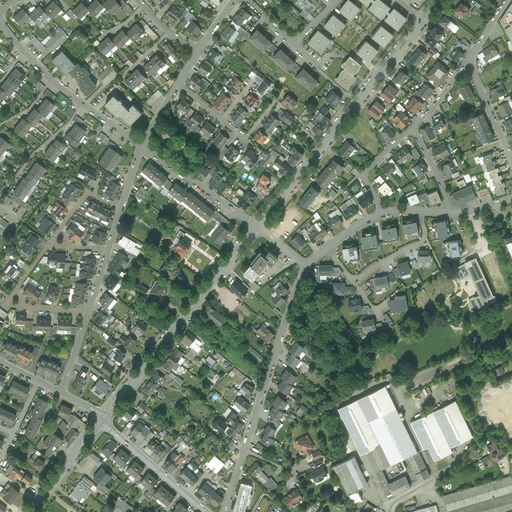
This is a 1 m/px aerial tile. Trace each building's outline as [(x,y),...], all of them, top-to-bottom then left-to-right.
[(102,5),(96,0),(95,0),(91,4),(98,11),(103,7),(102,5)] [(114,0),(106,0),(102,5),(103,7),(111,15),(121,6),(118,3),(114,0)] [(127,5),(122,0),(121,0),(118,3),(121,6),(123,9),(127,5)] [(318,4),(313,0),(301,0),(300,2),(304,5),(303,7),(305,9),(304,10),(309,14),(314,7),(315,7),(318,4)] [(349,0),(348,0),(339,11),(352,22),(362,10),(349,0)] [(380,0),(376,0),(369,9),(382,20),(391,9),(380,0)] [(61,10),(53,1),(51,3),(50,2),(48,5),(48,6),(43,11),(48,15),(51,19),(57,13),(61,10)] [(87,8),(81,2),(76,7),(84,14),(88,10),(87,8)] [(464,6),(461,3),(458,7),(456,7),(455,9),(455,10),(455,11),(456,11),(453,15),(457,18),(459,15),(461,17),(462,16),(463,17),(466,19),(469,15),(467,14),(470,11),(468,10),(469,8),(467,7),(468,7),(465,5),(464,6)] [(98,11),(91,4),(87,8),(88,10),(94,16),(98,11)] [(511,4),(500,20),(511,39),(510,40),(511,44),(511,4)] [(43,11),(38,6),(37,7),(38,7),(37,8),(35,10),(43,19),(48,15),(43,11)] [(393,6),(391,9),(382,20),(399,33),(410,20),(393,6)] [(84,14),(76,7),(72,11),(74,14),(79,19),(84,14)] [(182,14),(173,7),(167,15),(177,22),(181,16),(182,14)] [(23,9),(22,9),(17,13),(25,21),(29,16),(28,15),(27,14),(23,9)] [(212,14),(205,9),(200,15),(207,21),(212,14)] [(250,15),(242,9),(239,13),(245,18),(247,19),(250,15)] [(43,19),(35,10),(32,13),(31,13),(28,15),(29,16),(38,25),(41,21),(40,20),(42,18),(43,19)] [(25,21),(17,13),(12,17),(20,25),(25,21)] [(239,13),(238,13),(233,20),(239,25),(245,18),(239,13)] [(334,15),(324,27),(337,37),(347,26),(334,15)] [(451,21),(444,16),(439,22),(446,27),(451,21)] [(193,20),(187,29),(193,33),(193,32),(197,35),(201,30),(199,26),(197,25),(196,24),(194,22),(195,22),(193,20)] [(137,24),(137,23),(132,29),(139,36),(144,31),(144,30),(142,28),(140,26),(137,24)] [(370,37),(384,49),(395,35),(381,23),(370,37)] [(236,31),(229,25),(221,35),(229,40),(236,31)] [(443,33),(436,27),(433,30),(433,31),(431,34),(438,40),(439,38),(442,40),(444,37),(442,35),(443,33)] [(50,39),(45,44),(49,48),(65,33),(60,29),(58,31),(56,33),(54,35),(50,38),(50,39)] [(139,36),(132,29),(126,34),(130,38),(133,41),(139,36)] [(126,34),(123,30),(118,35),(125,43),(130,38),(126,34)] [(252,35),(250,38),(264,51),(272,43),(257,30),(252,35)] [(318,30),(308,43),(321,54),(331,41),(318,30)] [(252,35),(248,32),(243,37),(247,40),(250,38),(252,35)] [(438,40),(431,34),(429,37),(428,36),(425,40),(433,46),(434,45),(436,47),(439,43),(437,41),(438,40)] [(125,43),(118,35),(112,41),(118,47),(119,48),(125,43)] [(50,39),(47,36),(40,43),(43,46),(45,44),(50,39)] [(112,41),(109,37),(103,42),(110,49),(113,52),(118,47),(112,41)] [(471,45),(463,38),(460,41),(464,44),(469,48),(471,45)] [(91,44),(95,48),(100,44),(97,40),(91,44)] [(40,43),(39,41),(35,45),(43,54),(47,50),(43,46),(40,43)] [(357,53),(370,63),(379,51),(366,41),(357,53)] [(103,42),(98,47),(108,58),(112,53),(109,50),(110,49),(103,42)] [(177,49),(175,50),(168,42),(163,46),(170,55),(170,54),(176,61),(183,56),(177,49)] [(215,44),(210,51),(211,51),(207,56),(214,61),(219,54),(215,51),(218,46),(215,44)] [(279,50),(273,44),(268,49),(275,55),(279,50)] [(494,45),(489,47),(490,48),(483,52),(485,56),(487,60),(498,53),(494,45)] [(419,47),(412,56),(408,59),(417,66),(417,65),(420,67),(422,64),(420,62),(427,54),(419,47)] [(295,62),(280,49),(279,50),(275,55),(273,57),(287,71),(295,62)] [(74,65),(61,51),(51,60),(57,66),(56,67),(58,69),(59,68),(65,74),(67,72),(74,65)] [(166,64),(157,54),(152,58),(162,68),(166,64)] [(350,55),(342,66),(345,68),(337,78),(338,78),(336,80),(346,88),(348,86),(348,87),(356,78),(353,75),(361,65),(358,62),(350,55)] [(162,68),(152,58),(148,62),(157,72),(162,68)] [(157,72),(148,62),(144,66),(153,76),(157,72)] [(211,68),(204,62),(198,69),(202,72),(202,73),(203,74),(205,74),(206,72),(207,73),(211,68)] [(443,66),(438,62),(435,65),(436,66),(434,68),(433,68),(431,71),(442,80),(449,72),(444,68),(443,66)] [(89,77),(86,74),(89,72),(82,66),(81,67),(80,67),(77,63),(67,72),(72,77),(73,76),(78,81),(77,83),(81,87),(80,89),(86,95),(96,86),(89,79),(88,78),(89,77)] [(104,70),(97,76),(102,81),(114,69),(110,64),(107,67),(104,70)] [(302,70),(296,64),(291,69),(297,75),(302,70)] [(16,69),(15,68),(11,73),(21,81),(25,75),(23,74),(21,73),(19,71),(16,69)] [(147,78),(138,68),(133,72),(142,82),(147,78)] [(318,82),(303,68),(302,70),(297,75),(296,77),(310,90),(315,85),(317,82),(318,82)] [(259,73),(254,69),(248,75),(254,79),(259,73)] [(401,70),(393,79),(401,85),(408,76),(401,70)] [(442,80),(431,71),(426,76),(430,79),(431,78),(435,81),(434,82),(438,86),(442,80)] [(142,82),(133,72),(129,76),(138,86),(142,82)] [(21,81),(11,73),(7,78),(17,86),(21,81)] [(259,73),(254,79),(259,83),(262,79),(264,77),(259,73)] [(201,80),(195,75),(189,82),(199,90),(204,83),(201,80)] [(138,86),(129,76),(124,80),(133,91),(138,86)] [(242,82),(236,77),(234,80),(233,79),(231,82),(239,89),(243,83),(242,82)] [(17,86),(7,78),(3,83),(13,91),(17,86)] [(207,86),(209,83),(203,78),(201,80),(204,83),(207,86)] [(271,86),(263,80),(262,79),(259,83),(258,86),(256,88),(258,90),(264,94),(271,86)] [(239,89),(231,82),(228,86),(229,86),(227,89),(229,90),(233,94),(234,94),(239,89)] [(428,85),(425,82),(424,82),(421,87),(430,95),(434,90),(428,85)] [(13,91),(3,83),(0,86),(0,88),(6,94),(9,96),(13,91)] [(473,95),(467,84),(456,90),(459,94),(462,92),(465,98),(464,99),(473,95)] [(395,89),(389,85),(387,88),(385,90),(394,97),(398,92),(395,89)] [(498,87),(491,90),(494,98),(504,94),(503,91),(504,90),(502,85),(498,87)] [(332,90),(337,94),(338,91),(332,86),(329,88),(332,91),(332,90)] [(404,92),(397,86),(395,89),(398,92),(402,95),(404,92)] [(430,95),(421,87),(417,92),(421,95),(426,99),(428,96),(428,97),(430,95)] [(337,94),(332,90),(332,91),(329,95),(338,102),(342,98),(337,94)] [(394,97),(385,90),(384,92),(383,92),(381,95),(387,99),(390,102),(390,101),(394,97)] [(256,92),(254,91),(252,93),(252,94),(251,95),(257,99),(260,96),(256,92)] [(225,95),(223,93),(218,98),(226,105),(231,99),(230,98),(225,95)] [(251,95),(251,94),(250,96),(249,95),(244,101),(251,106),(254,104),(255,105),(259,100),(257,99),(251,95)] [(126,107),(114,95),(105,104),(118,116),(119,114),(126,107)] [(297,102),(287,95),(288,95),(287,95),(282,101),(282,102),(282,101),(291,109),(297,102)] [(338,102),(329,95),(326,99),(330,102),(335,107),(338,102)] [(326,99),(323,96),(321,99),(328,104),(330,102),(326,99)] [(423,104),(413,96),(410,101),(419,109),(423,104)] [(510,96),(498,101),(499,105),(507,102),(511,100),(510,96)] [(226,105),(218,98),(216,101),(216,102),(215,105),(221,110),(222,110),(226,105)] [(54,105),(46,99),(42,104),(49,111),(54,105)] [(184,99),(181,102),(180,101),(176,106),(181,109),(181,108),(185,112),(189,107),(191,105),(184,99)] [(390,102),(387,99),(384,102),(390,107),(393,104),(390,101),(390,102)] [(382,105),(376,101),(373,104),(374,104),(372,106),(380,113),(384,108),(385,108),(382,105)] [(419,109),(410,101),(406,106),(415,113),(417,111),(419,109)] [(149,107),(145,102),(142,105),(149,111),(151,109),(149,107)] [(390,107),(384,102),(382,105),(385,108),(384,108),(388,111),(390,107)] [(447,102),(441,105),(444,110),(450,107),(447,102)] [(499,105),(498,106),(502,116),(511,111),(507,102),(499,105)] [(405,110),(399,103),(395,107),(400,113),(401,111),(402,112),(405,110)] [(49,111),(42,104),(37,110),(42,115),(48,119),(53,113),(52,113),(53,113),(49,111)] [(142,112),(133,104),(130,108),(131,108),(129,110),(126,107),(119,114),(130,124),(142,112)] [(250,110),(243,105),(241,107),(247,112),(248,113),(250,110)] [(247,112),(241,107),(240,106),(236,112),(244,118),(246,115),(245,114),(247,112)] [(329,110),(324,106),(319,112),(320,112),(324,116),(329,110)] [(380,113),(372,106),(371,108),(370,108),(368,111),(376,118),(380,113)] [(37,110),(34,108),(30,114),(38,121),(42,115),(37,110)] [(402,112),(401,111),(400,113),(393,119),(394,120),(395,121),(395,123),(396,124),(397,124),(397,125),(398,126),(399,126),(400,127),(401,128),(410,121),(407,118),(408,117),(404,114),(402,112)] [(195,112),(189,120),(188,118),(187,120),(184,123),(186,125),(188,125),(194,129),(202,118),(195,112)] [(244,118),(236,112),(231,118),(235,121),(238,123),(239,123),(239,124),(244,118)] [(294,118),(286,112),(285,113),(281,118),(291,126),(294,122),(292,121),(294,118)] [(324,116),(320,112),(316,117),(326,125),(330,120),(324,116)] [(477,116),(472,118),(477,130),(488,125),(482,113),(477,116)] [(38,121),(30,114),(25,120),(31,124),(33,126),(38,121)] [(273,116),(272,115),(267,120),(275,126),(278,123),(277,122),(279,120),(278,119),(273,116)] [(442,120),(439,115),(434,117),(435,119),(432,120),(435,126),(437,130),(438,130),(442,128),(441,126),(444,124),(442,121),(442,120)] [(83,121),(76,116),(72,121),(80,126),(83,121)] [(326,125),(316,117),(313,121),(316,124),(317,122),(318,123),(316,125),(322,130),(326,125)] [(25,120),(23,118),(18,124),(26,130),(31,124),(25,120)] [(275,126),(267,120),(263,126),(267,129),(270,131),(272,129),(273,130),(275,126)] [(216,129),(207,122),(201,129),(202,129),(200,131),(209,137),(216,129)] [(26,130),(18,124),(14,130),(22,136),(27,131),(26,130)] [(85,131),(75,124),(70,132),(69,131),(67,134),(78,141),(79,142),(81,143),(86,136),(83,134),(85,131)] [(322,130),(316,125),(312,130),(318,135),(322,130)] [(488,125),(477,130),(482,143),(491,139),(489,133),(491,132),(488,125)] [(428,126),(423,128),(424,129),(420,131),(427,142),(434,138),(435,138),(431,131),(428,126)] [(390,129),(388,127),(387,127),(381,133),(383,136),(383,137),(385,139),(386,138),(388,141),(393,137),(392,136),(394,134),(390,129)] [(261,132),(259,130),(254,137),(262,143),(267,137),(261,132)] [(265,131),(263,130),(261,132),(267,137),(268,138),(270,135),(265,131)] [(106,136),(101,132),(97,138),(102,142),(106,137),(106,136)] [(220,132),(213,142),(221,148),(222,148),(224,146),(229,139),(220,132)] [(372,138),(365,132),(359,140),(365,145),(366,145),(372,138)] [(78,141),(67,134),(65,138),(68,140),(67,140),(70,142),(70,143),(72,144),(71,144),(76,147),(79,142),(78,141)] [(9,143),(1,137),(0,137),(0,144),(5,149),(9,143)] [(65,146),(56,140),(53,145),(60,150),(61,151),(65,146)] [(116,145),(108,140),(105,144),(108,147),(112,149),(116,145)] [(365,145),(359,140),(356,144),(361,148),(362,149),(365,145)] [(355,148),(348,142),(345,145),(344,144),(339,151),(347,157),(346,156),(349,153),(350,153),(355,148)] [(439,146),(432,150),(437,159),(443,156),(444,156),(450,153),(445,143),(439,146)] [(53,145),(52,145),(48,150),(56,156),(60,150),(53,145)] [(240,153),(231,146),(228,150),(225,155),(233,161),(240,153)] [(112,149),(108,147),(98,163),(112,172),(122,156),(112,149)] [(296,150),(292,147),(291,149),(289,151),(299,159),(303,154),(296,149),(296,150)] [(409,152),(406,147),(394,155),(400,164),(412,156),(409,152)] [(362,149),(361,148),(358,151),(364,156),(367,152),(362,149)] [(415,148),(409,152),(412,156),(413,157),(419,153),(415,148)] [(245,156),(242,159),(243,159),(247,162),(253,155),(254,155),(255,153),(250,149),(245,156)] [(265,160),(261,164),(265,167),(277,153),(273,149),(268,156),(265,160)] [(56,156),(48,150),(44,155),(52,161),(56,156)] [(491,153),(483,156),(484,159),(483,160),(484,164),(486,164),(486,163),(492,161),(491,157),(493,157),(491,153)] [(253,155),(247,162),(246,164),(251,168),(258,158),(254,155),(253,155)] [(298,160),(292,155),(289,159),(286,156),(284,159),(293,166),(298,160)] [(392,158),(388,162),(390,164),(393,167),(396,164),(392,158)] [(337,162),(334,159),(327,167),(336,175),(343,167),(337,162)] [(284,164),(278,160),(275,163),(281,168),(284,164)] [(492,161),(486,163),(486,164),(487,166),(486,167),(488,171),(489,171),(495,169),(495,168),(494,165),(496,164),(495,160),(492,161)] [(452,161),(443,165),(447,174),(457,170),(452,161)] [(45,168),(36,162),(32,168),(41,174),(45,168)] [(427,169),(422,162),(414,168),(419,175),(426,170),(427,169)] [(155,168),(149,163),(142,170),(149,175),(155,168)] [(353,167),(348,163),(344,168),(349,172),(353,167)] [(281,168),(279,170),(286,176),(291,169),(284,164),(281,168)] [(390,164),(386,167),(385,166),(382,169),(397,186),(401,182),(394,174),(394,175),(392,173),(395,170),(393,167),(390,164)] [(95,173),(83,166),(79,173),(90,178),(92,179),(95,173)] [(213,166),(210,171),(208,173),(211,175),(215,170),(216,168),(213,166)] [(336,175),(327,167),(323,172),(332,179),(336,175)] [(41,174),(32,168),(29,173),(37,179),(41,174)] [(155,168),(149,175),(155,180),(161,173),(155,168)] [(205,170),(202,168),(197,175),(204,180),(208,173),(210,171),(206,168),(205,170)] [(495,169),(489,171),(490,174),(489,174),(491,179),(492,178),(498,176),(497,172),(499,171),(498,168),(495,168),(495,169)] [(332,179),(323,172),(320,176),(329,183),(332,179)] [(37,179),(29,173),(25,178),(32,183),(34,184),(37,179)] [(167,178),(161,173),(155,180),(161,185),(162,184),(166,180),(167,178)] [(263,173),(259,179),(261,181),(257,186),(259,187),(265,192),(269,187),(266,185),(268,182),(271,179),(263,173)] [(216,174),(213,178),(213,177),(209,184),(219,191),(224,184),(221,181),(222,178),(217,174),(216,174)] [(498,176),(492,178),(493,181),(492,181),(494,186),(495,186),(495,185),(501,183),(500,179),(502,178),(501,175),(498,176)] [(78,181),(71,176),(69,180),(72,182),(71,183),(74,185),(78,181)] [(329,183),(320,176),(316,180),(324,186),(325,188),(325,187),(329,183)] [(25,178),(24,178),(20,183),(29,189),(32,183),(25,178)] [(92,179),(90,178),(87,184),(92,187),(95,181),(92,179)] [(391,189),(382,178),(378,181),(382,185),(378,188),(384,195),(391,189)] [(464,180),(457,183),(461,192),(453,195),(457,205),(475,198),(474,194),(471,186),(467,188),(464,180)] [(115,183),(111,181),(108,187),(118,192),(119,191),(118,190),(121,186),(115,183)] [(501,183),(495,185),(495,186),(496,189),(494,189),(497,195),(505,193),(504,187),(506,186),(504,182),(501,183)] [(29,189),(20,183),(16,188),(25,194),(29,189)] [(74,185),(71,183),(67,188),(76,195),(77,194),(77,193),(80,189),(74,185)] [(182,188),(175,183),(173,185),(169,190),(169,191),(175,196),(182,188)] [(312,186),(299,202),(306,207),(319,192),(312,186)] [(118,192),(108,187),(105,193),(109,195),(114,198),(117,193),(117,194),(118,192)] [(265,192),(259,187),(255,192),(262,198),(266,193),(265,192)] [(25,194),(16,188),(15,191),(12,189),(10,192),(13,194),(15,195),(18,197),(20,199),(23,200),(25,202),(29,196),(25,194)] [(76,195),(67,188),(63,194),(66,197),(71,201),(75,196),(75,197),(76,195)] [(182,188),(175,196),(182,201),(183,199),(188,193),(182,188)] [(256,196),(248,190),(245,194),(244,193),(241,196),(250,203),(256,196)] [(363,190),(355,196),(357,199),(360,203),(363,208),(364,208),(363,208),(372,201),(373,202),(367,194),(366,192),(365,193),(363,190)] [(427,194),(430,201),(432,205),(442,201),(437,190),(427,194)] [(195,197),(189,192),(188,193),(183,199),(189,204),(195,197)] [(417,196),(419,202),(421,205),(430,201),(427,194),(426,192),(417,196)] [(416,193),(407,197),(411,205),(419,202),(417,196),(416,193)] [(250,203),(241,196),(239,198),(240,199),(237,203),(245,209),(250,203)] [(66,197),(65,199),(62,197),(60,200),(67,205),(68,205),(71,201),(66,197)] [(202,202),(195,197),(189,204),(196,209),(202,202)] [(357,205),(352,198),(349,200),(352,204),(353,204),(354,207),(357,205)] [(67,205),(60,200),(58,203),(65,208),(67,205)] [(96,204),(91,201),(86,211),(89,212),(88,212),(91,214),(96,204)] [(58,203),(56,202),(51,210),(51,212),(59,217),(65,209),(65,208),(58,203)] [(208,207),(202,202),(196,209),(202,214),(208,207)] [(348,207),(345,202),(340,206),(348,218),(358,212),(354,207),(353,204),(352,204),(348,207)] [(96,204),(91,214),(94,215),(96,216),(101,206),(96,204)] [(101,206),(96,216),(99,218),(102,219),(107,209),(101,206)] [(208,207),(202,214),(208,219),(211,216),(214,212),(208,207)] [(112,212),(107,209),(102,219),(104,221),(104,220),(107,222),(109,219),(112,212)] [(338,217),(334,212),(329,215),(331,218),(328,221),(334,229),(342,223),(338,217)] [(56,220),(48,215),(46,218),(53,223),(56,220)] [(46,218),(45,217),(38,227),(47,234),(51,229),(52,229),(55,225),(53,223),(46,218)] [(74,221),(70,219),(65,226),(68,228),(72,223),(74,221)] [(403,223),(405,235),(408,234),(408,236),(413,235),(413,233),(419,232),(417,220),(403,223)] [(321,224),(319,221),(312,225),(315,230),(320,238),(328,233),(322,225),(321,224)] [(447,222),(431,225),(434,238),(449,235),(447,222)] [(72,223),(68,228),(66,231),(72,236),(78,227),(72,223)] [(224,226),(222,225),(217,231),(224,237),(229,231),(230,232),(235,226),(231,223),(230,223),(226,228),(224,226)] [(72,236),(71,237),(76,241),(78,238),(79,238),(81,235),(81,234),(83,231),(84,228),(79,225),(78,227),(72,236)] [(382,228),(385,240),(387,240),(388,241),(393,241),(393,239),(398,237),(396,225),(382,228)] [(99,231),(95,229),(95,230),(94,235),(104,239),(105,237),(104,237),(106,233),(99,231)] [(315,230),(308,235),(313,243),(320,238),(315,230)] [(176,237),(181,240),(185,234),(180,231),(176,237)] [(224,237),(217,231),(212,237),(219,243),(224,237)] [(176,237),(169,232),(165,237),(170,241),(171,240),(173,241),(176,237)] [(34,236),(30,234),(23,243),(22,244),(21,246),(21,247),(20,248),(22,249),(20,252),(26,256),(28,253),(30,255),(33,250),(34,250),(36,247),(36,246),(38,244),(40,241),(34,236)] [(43,239),(36,234),(34,236),(40,241),(38,244),(39,244),(43,239)] [(298,235),(292,241),(291,240),(295,245),(296,244),(299,247),(304,242),(297,234),(297,235),(298,235)] [(363,237),(365,249),(368,248),(368,250),(373,249),(373,247),(379,246),(377,234),(363,237)] [(104,239),(94,235),(92,241),(94,242),(95,242),(97,242),(102,244),(103,240),(104,240),(104,239)] [(122,239),(120,238),(117,242),(131,251),(137,243),(124,235),(122,239)] [(511,235),(507,236),(503,237),(508,248),(507,248),(511,258),(511,235)] [(190,247),(181,240),(178,245),(176,243),(175,245),(176,245),(173,248),(184,256),(184,255),(185,255),(186,254),(186,253),(188,250),(189,250),(190,248),(190,247)] [(462,255),(460,242),(449,244),(449,247),(447,247),(448,252),(450,252),(451,257),(462,255)] [(344,250),(346,264),(361,261),(360,256),(359,256),(357,247),(344,250)] [(258,254),(256,253),(255,255),(256,256),(251,262),(253,263),(245,272),(253,279),(259,272),(260,273),(268,263),(271,266),(278,258),(269,251),(266,256),(260,251),(258,254)] [(418,256),(418,263),(422,263),(422,265),(427,265),(427,263),(431,263),(431,256),(429,256),(429,252),(419,252),(419,256),(418,256)] [(64,254),(57,253),(57,254),(56,264),(56,267),(62,268),(63,268),(64,262),(64,254)] [(118,253),(112,264),(113,264),(110,269),(119,275),(123,269),(121,267),(124,262),(126,264),(129,259),(118,253)] [(57,254),(49,254),(49,256),(47,256),(47,257),(47,263),(56,264),(57,254)] [(24,262),(19,259),(15,264),(20,268),(24,262)] [(173,263),(167,260),(162,269),(161,269),(160,270),(160,272),(161,272),(163,272),(171,277),(172,279),(173,279),(174,279),(175,278),(175,277),(180,268),(175,265),(174,264),(173,263)] [(15,264),(10,261),(2,273),(11,280),(20,268),(15,264)] [(70,263),(64,262),(63,268),(62,268),(62,271),(68,271),(70,263)] [(412,274),(409,264),(398,267),(399,269),(401,277),(412,274)] [(332,267),(332,265),(319,265),(319,274),(332,274),(332,267)] [(343,273),(339,267),(332,267),(332,274),(332,276),(338,276),(343,273)] [(398,279),(401,277),(399,269),(392,272),(398,279)] [(389,283),(392,283),(393,285),(397,282),(392,274),(388,277),(389,283)] [(118,282),(111,277),(105,284),(112,289),(118,282)] [(375,280),(377,292),(382,291),(382,293),(387,293),(386,290),(390,289),(389,283),(388,277),(375,280)] [(261,288),(251,280),(247,285),(254,292),(261,288)] [(155,282),(151,288),(153,289),(151,292),(152,293),(159,297),(161,294),(161,295),(162,295),(163,294),(164,294),(165,293),(165,292),(165,291),(165,290),(164,289),(166,286),(158,281),(157,283),(155,282)] [(282,284),(280,282),(279,282),(273,288),(275,291),(278,294),(279,294),(282,297),(288,290),(282,284)] [(27,287),(23,292),(27,295),(28,297),(35,288),(29,284),(29,283),(27,287)] [(239,285),(236,283),(235,283),(234,283),(233,284),(233,285),(233,286),(232,286),(233,287),(230,290),(234,293),(231,296),(235,299),(238,296),(240,298),(245,294),(244,293),(245,291),(243,289),(244,288),(242,287),(243,287),(240,284),(239,285)] [(344,283),(333,283),(333,294),(344,294),(344,283)] [(57,287),(50,285),(46,298),(49,299),(49,300),(52,301),(53,300),(55,301),(58,291),(59,288),(57,287)] [(148,290),(141,285),(138,291),(144,295),(148,290)] [(40,292),(35,288),(28,297),(30,298),(30,297),(34,300),(37,297),(41,292),(40,292)] [(151,292),(148,290),(144,295),(148,298),(152,293),(151,292)] [(113,299),(106,293),(99,302),(104,306),(107,308),(107,307),(113,299)] [(282,297),(279,294),(278,294),(272,301),(278,307),(285,300),(282,297)] [(395,300),(389,301),(391,311),(394,311),(394,313),(400,312),(399,310),(405,309),(404,306),(407,306),(405,295),(398,296),(395,296),(395,300)] [(356,299),(352,299),(352,300),(348,301),(350,311),(354,310),(354,311),(358,310),(358,309),(361,309),(362,309),(361,307),(360,299),(356,300),(356,299)] [(215,310),(208,304),(202,312),(209,318),(215,310)] [(368,305),(361,307),(362,309),(361,309),(362,311),(364,314),(371,309),(368,305)] [(229,321),(215,310),(209,318),(219,326),(220,325),(223,328),(229,321)] [(100,311),(94,319),(101,325),(107,318),(108,317),(104,314),(100,311)] [(108,312),(106,311),(104,314),(108,317),(107,318),(109,320),(113,316),(108,312)] [(23,315),(20,314),(20,315),(15,314),(15,323),(25,324),(25,320),(25,315),(23,315)] [(366,321),(362,322),(363,330),(375,328),(373,319),(369,320),(366,320),(366,321)] [(32,321),(25,320),(25,324),(24,328),(32,328),(32,326),(32,321)] [(143,324),(140,321),(134,327),(142,333),(143,333),(145,330),(144,330),(147,327),(143,324)] [(205,323),(198,332),(201,335),(208,326),(205,323)] [(262,325),(257,331),(262,335),(267,330),(262,325)] [(262,335),(261,336),(267,342),(274,335),(268,329),(267,330),(262,335)] [(196,338),(188,332),(181,340),(191,348),(192,347),(198,352),(201,348),(194,343),(195,342),(196,343),(198,340),(196,338)] [(260,372),(213,333),(207,340),(254,379),(260,372)] [(130,336),(127,340),(122,336),(119,339),(124,343),(130,348),(136,341),(130,336)] [(117,342),(110,337),(106,341),(113,346),(117,342)] [(11,344),(11,343),(7,341),(1,353),(7,356),(6,356),(9,358),(9,357),(13,359),(14,357),(20,345),(19,347),(16,346),(14,344),(13,345),(11,344)] [(308,350),(296,341),(293,345),(289,351),(292,353),(300,359),(305,353),(305,354),(308,350)] [(264,358),(247,344),(240,353),(260,371),(264,358)] [(25,348),(23,347),(20,346),(20,345),(14,357),(18,359),(18,360),(20,361),(21,361),(26,364),(32,352),(28,350),(27,350),(25,349),(25,348)] [(26,364),(26,365),(30,367),(39,349),(35,347),(32,352),(26,364)] [(198,352),(192,347),(191,348),(189,351),(195,356),(198,352)] [(183,354),(176,348),(170,357),(177,362),(180,358),(179,358),(183,354)] [(119,349),(115,353),(113,351),(109,357),(113,360),(115,358),(120,362),(125,355),(119,349)] [(195,356),(189,351),(186,355),(185,355),(191,360),(195,356)] [(217,352),(215,355),(221,361),(224,358),(217,352)] [(300,359),(292,353),(291,355),(288,358),(286,361),(293,366),(294,367),(295,366),(300,359)] [(211,364),(214,361),(206,354),(204,357),(211,364)] [(177,362),(170,357),(166,361),(167,362),(164,366),(169,370),(171,367),(175,371),(180,365),(177,362)] [(51,361),(48,360),(48,359),(47,361),(45,360),(45,361),(42,359),(41,358),(35,371),(41,374),(42,372),(46,373),(45,375),(48,376),(49,375),(55,378),(58,371),(59,368),(61,366),(60,365),(57,364),(55,364),(53,363),(53,362),(51,361)] [(63,359),(60,365),(61,366),(59,368),(64,370),(65,368),(68,361),(63,359)] [(206,360),(204,363),(211,368),(213,366),(206,360)] [(107,363),(101,369),(109,375),(114,369),(112,367),(107,363)] [(501,367),(494,370),(497,376),(504,373),(501,367)] [(297,377),(290,372),(287,369),(281,377),(284,379),(291,385),(297,377)] [(157,372),(149,383),(155,388),(164,377),(157,372)] [(86,377),(79,374),(79,375),(72,387),(73,387),(73,389),(75,390),(77,389),(80,391),(86,379),(85,378),(86,377)] [(176,377),(174,379),(181,385),(184,381),(177,376),(176,377)] [(110,387),(100,379),(93,387),(96,390),(94,393),(101,398),(104,394),(110,387)] [(181,385),(174,379),(171,383),(178,389),(181,385)] [(293,386),(291,385),(284,379),(278,387),(287,394),(293,386)] [(29,389),(13,381),(8,391),(11,393),(12,391),(21,395),(20,397),(24,398),(29,389)] [(252,387),(247,382),(241,388),(246,392),(249,394),(254,388),(252,386),(252,387)] [(149,383),(143,390),(149,395),(155,388),(149,383)] [(385,386),(338,409),(361,456),(379,444),(369,422),(396,408),(385,386)] [(287,402),(278,395),(272,403),(275,405),(281,410),(287,402)] [(288,395),(286,397),(294,403),(296,401),(288,395)] [(245,401),(239,396),(234,404),(241,409),(244,412),(249,406),(244,402),(245,401)] [(40,418),(48,402),(38,398),(31,415),(33,415),(24,434),(33,438),(42,419),(40,418)] [(455,401),(410,422),(423,449),(428,447),(434,461),(452,452),(450,447),(473,437),(455,401)] [(146,407),(140,402),(136,408),(142,412),(146,407)] [(72,410),(61,404),(57,413),(68,418),(70,414),(72,410)] [(232,406),(239,412),(241,409),(234,404),(232,406)] [(296,413),(300,415),(305,406),(300,404),(296,413)] [(281,410),(275,405),(269,414),(274,418),(277,421),(284,412),(281,410)] [(16,415),(0,407),(0,418),(8,422),(7,423),(11,425),(16,415)] [(135,413),(128,407),(122,414),(131,421),(133,419),(131,418),(135,413)] [(417,452),(396,408),(369,422),(379,444),(380,444),(390,464),(390,465),(401,459),(407,457),(407,456),(417,452)] [(236,414),(232,410),(226,417),(230,420),(229,423),(231,425),(237,419),(236,418),(235,415),(236,414)] [(86,424),(77,417),(76,417),(72,422),(74,424),(72,426),(74,428),(80,433),(86,424)] [(218,419),(216,422),(216,421),(215,422),(212,425),(212,426),(215,428),(217,428),(219,430),(220,429),(223,431),(224,429),(227,431),(229,428),(227,426),(227,425),(218,419)] [(244,424),(237,419),(231,425),(238,431),(244,424)] [(67,425),(66,427),(69,430),(67,432),(69,433),(74,428),(72,426),(74,424),(72,422),(70,420),(67,425)] [(140,420),(138,422),(136,425),(131,430),(131,431),(136,435),(144,426),(145,424),(145,423),(142,420),(140,420)] [(276,430),(268,424),(263,431),(266,433),(270,437),(276,430)] [(238,431),(231,425),(229,428),(227,431),(226,432),(233,437),(238,431)] [(149,430),(144,426),(136,435),(141,440),(145,436),(149,430)] [(80,433),(74,428),(69,433),(75,438),(80,433)] [(63,440),(52,431),(43,442),(49,447),(54,451),(63,440)] [(69,433),(67,432),(66,433),(65,434),(67,436),(65,438),(71,443),(75,438),(69,433)] [(270,437),(266,433),(260,440),(268,445),(273,439),(270,437)] [(306,439),(305,436),(297,440),(298,443),(296,444),(299,450),(300,449),(300,451),(300,452),(299,452),(299,453),(300,454),(300,455),(301,455),(302,455),(303,455),(304,454),(304,453),(304,452),(305,451),(307,455),(312,453),(310,450),(313,448),(311,446),(312,446),(312,445),(312,444),(311,443),(310,443),(309,442),(311,441),(308,438),(306,439)] [(107,444),(104,447),(104,448),(102,452),(107,456),(110,452),(117,445),(111,440),(109,444),(109,443),(107,444)] [(159,445),(152,440),(147,446),(154,451),(159,445)] [(180,445),(171,455),(166,461),(170,465),(181,453),(185,447),(186,447),(187,446),(182,441),(179,445),(180,445)] [(237,445),(232,441),(228,446),(233,450),(237,445)] [(162,446),(160,444),(159,445),(154,451),(160,456),(164,451),(169,445),(166,442),(162,446)] [(491,454),(481,460),(485,466),(489,464),(490,465),(496,462),(495,461),(505,455),(501,449),(498,450),(494,443),(487,447),(491,454)] [(390,464),(380,444),(379,444),(361,456),(360,456),(369,474),(370,474),(381,469),(386,466),(390,464)] [(49,447),(43,454),(48,458),(54,451),(49,447)] [(185,447),(181,453),(184,456),(189,450),(186,447),(185,447)] [(116,455),(112,459),(113,459),(117,463),(126,453),(121,449),(116,455)] [(319,451),(312,455),(315,460),(320,457),(320,458),(322,456),(319,451)] [(417,452),(407,456),(407,457),(415,473),(419,481),(430,476),(418,451),(417,452)] [(126,453),(117,463),(121,467),(122,467),(125,463),(130,457),(126,453)] [(181,453),(170,465),(174,469),(179,462),(184,456),(181,453)] [(214,456),(206,465),(211,470),(219,460),(214,456)] [(315,460),(313,461),(315,467),(322,463),(320,458),(320,457),(315,460)] [(354,457),(334,466),(337,472),(339,478),(340,477),(342,483),(343,483),(345,489),(346,489),(348,494),(357,490),(364,487),(362,481),(365,480),(354,457)] [(34,463),(33,464),(39,469),(44,463),(38,458),(36,460),(34,463)] [(401,459),(390,465),(390,466),(396,463),(399,470),(400,472),(406,469),(401,459)] [(445,459),(435,463),(435,464),(438,471),(448,466),(448,465),(445,459)] [(220,460),(212,470),(216,473),(224,464),(220,460)] [(129,467),(126,471),(130,474),(131,474),(139,465),(135,461),(129,467)] [(198,467),(191,461),(189,464),(194,468),(196,470),(198,467)] [(262,468),(256,462),(249,470),(255,476),(255,475),(260,480),(261,478),(257,473),(261,469),(262,468)] [(396,463),(390,466),(392,469),(394,472),(399,470),(396,463)] [(14,468),(10,464),(6,469),(7,469),(5,473),(2,471),(1,474),(7,477),(14,468)] [(139,465),(131,474),(130,474),(128,477),(133,481),(138,475),(144,468),(139,465)] [(186,467),(180,474),(187,480),(193,473),(191,472),(186,467)] [(323,467),(311,474),(313,478),(315,477),(318,482),(323,479),(322,477),(327,475),(323,467)] [(22,473),(14,468),(7,477),(14,481),(18,476),(21,479),(27,484),(32,478),(24,472),(22,473)] [(107,473),(101,468),(94,477),(104,485),(111,477),(111,476),(107,473)] [(265,482),(270,478),(261,469),(257,473),(261,478),(265,482)] [(381,469),(370,474),(383,501),(394,496),(393,495),(388,484),(381,469)] [(143,479),(140,482),(140,483),(144,486),(153,476),(148,472),(143,479)] [(195,475),(193,473),(187,480),(192,485),(198,478),(195,475)] [(138,475),(133,481),(132,482),(134,484),(136,481),(136,482),(141,477),(138,475)] [(511,511),(511,475),(442,496),(447,511),(511,511)] [(153,476),(144,486),(149,490),(152,487),(157,480),(153,476)] [(84,477),(80,482),(79,482),(77,485),(89,495),(93,490),(94,491),(95,489),(96,489),(97,487),(84,477)] [(264,484),(263,484),(267,488),(274,482),(275,481),(270,477),(270,478),(265,482),(264,484)] [(405,477),(388,484),(393,495),(410,487),(405,477)] [(274,482),(268,488),(271,492),(278,485),(274,482)] [(7,483),(3,489),(0,486),(0,495),(5,499),(5,500),(10,504),(19,492),(12,486),(11,486),(7,483)] [(205,483),(199,490),(204,495),(211,488),(205,483)] [(252,486),(241,483),(233,510),(234,510),(239,511),(244,511),(246,505),(248,506),(251,494),(249,494),(252,486)] [(108,489),(101,484),(98,488),(104,494),(108,489)] [(89,495),(77,485),(75,488),(71,494),(78,500),(81,496),(85,499),(89,495)] [(156,491),(152,496),(156,500),(157,499),(166,489),(161,485),(156,491)] [(217,493),(211,488),(204,495),(210,500),(217,493)] [(298,488),(291,492),(289,494),(283,498),(291,506),(296,501),(303,498),(298,488)] [(166,489),(157,499),(162,503),(170,493),(166,489)] [(357,490),(348,494),(351,501),(354,503),(362,499),(357,490)] [(170,493),(162,503),(166,507),(175,497),(170,493)] [(223,498),(217,493),(210,500),(216,505),(223,498)] [(179,502),(177,505),(177,507),(173,511),(172,511),(186,511),(188,510),(185,508),(186,507),(183,505),(179,502)]
